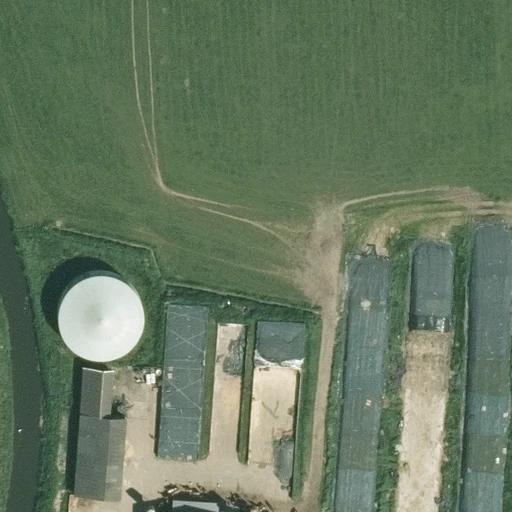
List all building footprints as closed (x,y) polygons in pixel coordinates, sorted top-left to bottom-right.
[(119,277),(115,275),(110,273),(105,272),(99,272),(94,272),(88,274),(82,276),(77,278),(72,282),(68,286),(64,291),(61,295),(59,300),(58,305),(57,310),(57,315),(57,320),(58,324),(59,329),(62,334),(65,339),(68,344),(73,348),(78,351),(83,354),(88,356),(94,357),(100,357),(105,357),(111,356),(115,354),(120,352),(124,350),(127,347),(131,343),(134,339),(137,334),(140,329),(141,323),(142,318),(142,311),(141,306),(139,300),(137,295),(134,290),(131,286),(127,282),(123,279),(119,277)] [(214,321),(214,338),(237,338),(237,322),(214,321)] [(81,360),(72,405),(98,410),(107,365),(81,360)] [(211,388),(234,388),(234,364),(211,364),(211,388)] [(110,415),(79,413),(73,496),(119,499),(126,416),(110,415)]
